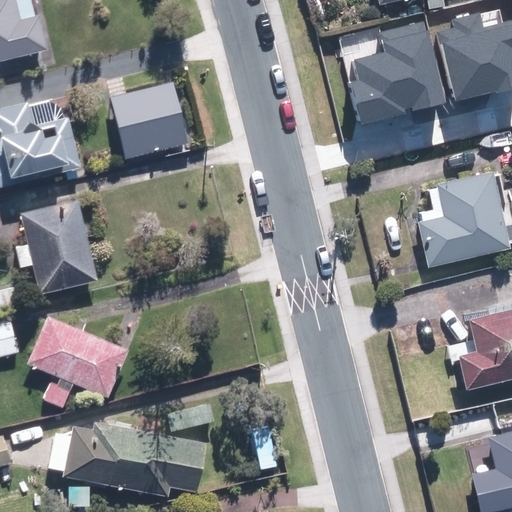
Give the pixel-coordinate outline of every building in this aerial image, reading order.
[(13,0),(0,0),(0,57),(44,47),(36,15),(18,19),(13,0)] [(442,46),(455,101),(497,91),(497,92),(511,88),(511,19),(484,27),(480,12),(452,19),(454,26),(435,31),(439,46),(442,46)] [(413,111),(447,103),(429,30),(427,30),(425,20),(378,32),(381,44),(383,43),(385,52),(354,60),(359,80),(351,82),(361,125),(407,114),(405,110),(412,108),(413,111)] [(167,81),(112,97),(129,155),(184,140),(167,81)] [(52,96),(0,109),(0,184),(79,164),(67,115),(58,118),(52,96)] [(508,244),(491,170),(436,182),(444,217),(418,222),(428,263),(508,244)] [(77,199),(22,213),(41,291),(96,278),(77,199)] [(458,353),(466,383),(511,370),(511,307),(469,319),(476,348),(458,353)] [(124,349),(49,316),(30,359),(105,393),(124,349)] [(9,320),(0,322),(0,354),(15,351),(9,320)] [(208,402),(164,411),(168,429),(212,420),(208,402)] [(203,441),(96,421),(94,431),(77,428),(68,474),(166,493),(168,481),(194,486),(203,441)] [(511,504),(511,428),(488,435),(497,467),(476,473),(487,511),(511,504)] [(3,440),(0,440),(0,462),(8,461),(3,440)]
